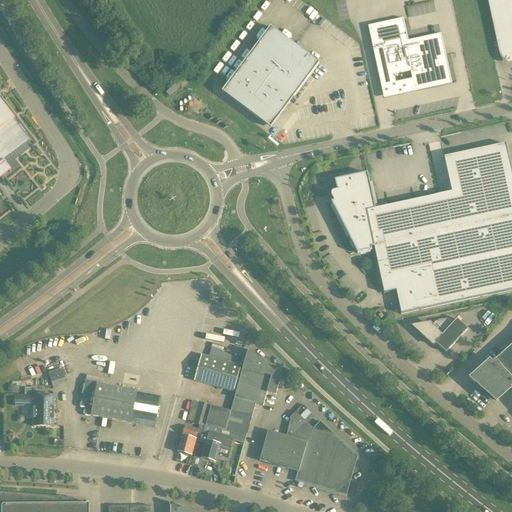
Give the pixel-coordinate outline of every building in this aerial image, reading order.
[(511,0),(486,0),(498,52),(506,50),(507,54),(510,56),(511,56),(511,0)] [(366,19),(383,87),(399,84),(397,75),(413,72),(416,81),(407,82),(409,93),(418,92),(419,94),(445,88),(432,28),(407,33),(408,37),(399,39),(395,23),(399,22),(396,12),(366,19)] [(319,64),(270,27),(222,92),(270,129),(319,64)] [(0,161),(7,156),(29,139),(31,137),(0,97),(0,161)] [(335,200),(330,202),(357,254),(374,251),(383,294),(395,292),(400,315),(511,291),(511,234),(496,159),(508,157),(505,145),(444,158),(451,193),(375,210),(367,174),(334,181),(337,193),(334,194),(335,200)] [(451,319),(438,321),(425,339),(433,346),(435,344),(445,353),(467,330),(456,320),(454,322),(451,319)] [(432,325),(431,323),(418,326),(419,330),(418,332),(425,339),(438,321),(434,322),(432,325)] [(511,345),(476,378),(475,380),(475,382),(475,384),(496,401),(510,389),(511,390),(511,389),(511,345)] [(201,356),(194,382),(233,393),(240,367),(242,360),(216,350),(211,348),(208,358),(201,356)] [(211,406),(205,425),(219,429),(246,437),(252,417),(256,403),(263,405),(267,393),(275,396),(280,378),(249,351),(246,354),(242,369),(234,398),(230,411),(230,412),(211,406)] [(53,386),(65,382),(61,371),(49,375),(53,386)] [(160,397),(136,392),(85,382),(80,407),(85,408),(84,413),(85,416),(91,417),(91,416),(130,423),(131,422),(154,427),(160,397)] [(54,396),(33,396),(14,395),(14,407),(33,407),(33,427),(53,427),(54,396)] [(204,427),(210,406),(199,403),(193,424),(204,427)] [(296,412),(304,420),(311,413),(303,405),(296,412)] [(290,419),(285,435),(267,430),(259,460),(297,470),(294,480),(346,495),(356,456),(319,420),(312,428),(294,411),(288,418),(290,419)] [(217,434),(219,429),(205,425),(205,428),(201,440),(206,441),(206,442),(201,458),(215,462),(219,446),(230,449),(233,438),(217,434)] [(191,456),(195,440),(181,437),(177,452),(191,456)] [(0,511),(88,511),(88,504),(73,504),(73,498),(1,493),(1,492),(0,492),(0,511)] [(190,511),(174,505),(173,504),(171,503),(169,504),(169,506),(170,507),(170,511),(190,511)]
